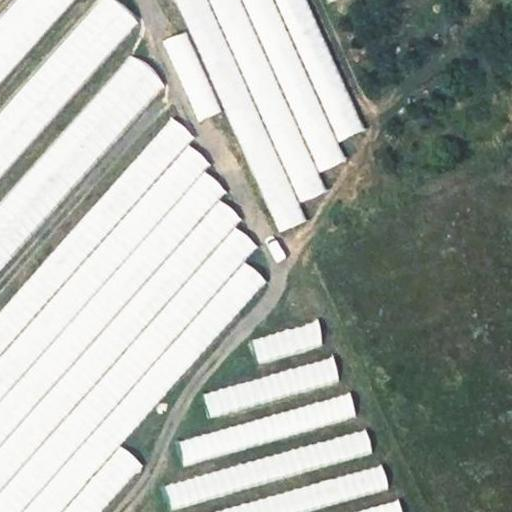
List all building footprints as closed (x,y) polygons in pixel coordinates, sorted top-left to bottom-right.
[(0,167),(133,19),(112,0),(97,0),(0,109),(0,167)] [(0,73),(67,0),(13,0),(0,14),(0,73)] [(196,119),(218,110),(183,28),(160,38),(196,119)] [(17,244),(159,82),(128,55),(5,197),(22,211),(3,232),(17,244)] [(164,126),(0,322),(0,511),(100,511),(136,470),(127,462),(108,463),(260,280),(248,270),(231,291),(215,291),(248,251),(242,246),(212,246),(233,222),(219,211),(198,236),(187,236),(187,230),(217,193),(210,187),(183,188),(203,165),(185,150),(188,146),(164,126)] [(257,363),(319,343),(312,321),(250,341),(257,363)] [(205,416),(336,383),(331,360),(199,392),(205,416)] [(346,395),(173,441),(179,465),(353,420),(346,395)] [(366,446),(151,471),(155,511),(398,511),(398,502),(331,510),(387,487),(380,468),(310,476),(367,453),(366,446)]
